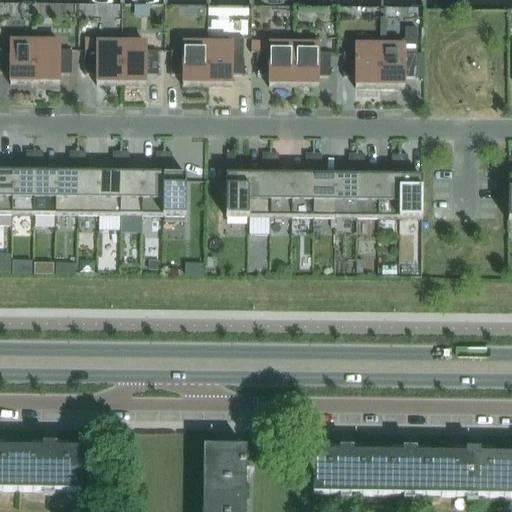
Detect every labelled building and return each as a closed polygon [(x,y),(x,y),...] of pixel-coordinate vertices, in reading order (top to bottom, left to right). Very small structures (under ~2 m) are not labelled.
[(380,41),(379,90),(404,91),(404,79),(416,80),(416,79),(416,56),(417,42),(417,30),(405,30),(405,42),(380,41)] [(84,38),(84,76),(96,76),(96,87),(121,88),(121,39),(96,39),(84,38)] [(121,39),(121,88),(145,88),(145,77),(157,77),(158,53),(146,53),(146,45),(122,45),(122,39),(121,39)] [(182,88),(207,89),(207,40),(183,39),(183,53),(171,53),(170,77),(182,77),(182,88)] [(207,40),(207,89),(231,89),(232,78),(244,78),(244,40),(207,40)] [(268,89),(293,89),(294,41),(293,41),(293,47),(269,46),(269,54),(257,54),(256,78),(268,78),(268,89)] [(318,41),(294,41),(293,89),(318,90),(318,79),(330,79),(330,55),(318,55),(318,41)] [(355,90),(379,90),(380,48),(380,41),(379,41),(379,48),(355,47),(355,55),(343,55),(343,79),(355,79),(355,90)] [(10,87),(34,87),(35,44),(10,44),(10,52),(0,51),(0,75),(10,75),(10,87)] [(59,44),(35,44),(34,87),(59,87),(59,76),(71,76),(71,52),(59,52),(59,44)] [(34,165),(34,151),(33,151),(33,153),(26,153),(26,165),(34,165)] [(35,151),(34,151),(34,165),(42,165),(42,153),(35,153),(35,151)] [(77,165),(77,151),(76,151),(76,153),(69,153),(69,165),(77,165)] [(78,151),(77,151),(77,165),(85,165),(85,153),(78,153),(78,151)] [(120,166),(120,152),(119,152),(119,154),(112,153),(112,166),(120,166)] [(121,152),(120,152),(120,166),(128,166),(128,154),(121,154),(121,152)] [(155,166),(163,166),(164,152),(163,152),(163,154),(155,154),(155,166)] [(164,152),(163,166),(172,166),(172,154),(164,154),(164,152)] [(226,167),(234,167),(235,155),(228,155),(228,153),(226,153),(226,167)] [(270,167),(270,153),(269,153),(269,155),(262,155),(262,167),(270,167)] [(271,153),(270,153),(270,167),(278,167),(278,155),(271,155),(271,153)] [(313,168),(313,154),(312,154),(312,156),(305,156),(305,168),(313,168)] [(314,154),(313,154),(313,168),(321,168),(321,156),(314,156),(314,154)] [(356,168),(356,154),(355,154),(355,156),(348,156),(348,168),(356,168)] [(357,154),(356,154),(356,168),(364,168),(364,156),(357,156),(357,154)] [(399,169),(399,155),(398,156),(391,156),(391,169),(399,169)] [(400,155),(399,155),(399,169),(407,169),(407,157),(400,157),(400,155)] [(0,217),(12,217),(12,175),(0,174),(0,217)] [(12,217),(33,217),(34,175),(12,175),(12,217)] [(33,217),(55,218),(55,175),(34,175),(33,217)] [(55,218),(77,218),(77,175),(55,175),(55,218)] [(77,218),(98,218),(99,175),(77,175),(77,218)] [(98,218),(120,218),(120,176),(99,175),(98,218)] [(120,218),(141,219),(142,176),(120,176),(120,218)] [(141,219),(163,219),(163,176),(142,176),(141,219)] [(186,176),(163,176),(163,219),(185,219),(186,176)] [(226,220),(248,220),(248,177),(226,177),(226,220)] [(248,220),(270,220),(270,177),(248,177),(248,220)] [(270,220),(291,220),(292,178),(270,177),(270,220)] [(291,220),(313,220),(313,178),(292,178),(291,220)] [(313,220),(334,221),(335,178),(313,178),(313,220)] [(334,221),(356,221),(356,178),(335,178),(334,221)] [(356,221),(377,221),(378,178),(356,178),(356,221)] [(377,221),(399,221),(399,179),(378,178),(377,221)] [(422,179),(399,179),(399,221),(421,222),(422,179)] [(2,259),(1,274),(10,274),(10,259),(2,259)] [(148,268),(148,271),(160,272),(160,268),(160,263),(148,262),(148,268)] [(75,276),(75,266),(67,265),(67,276),(75,276)] [(80,453),(56,453),(56,447),(49,447),(43,447),(43,453),(18,452),(17,492),(80,493),(80,494),(81,494),(81,490),(82,490),(82,483),(81,483),(82,452),(80,452),(80,453)] [(246,450),(231,450),(203,449),(203,451),(204,451),(203,511),(243,511),(244,476),(245,476),(246,450)] [(340,451),(340,456),(315,456),(315,455),(314,455),(313,486),(313,493),(313,497),(315,497),(315,496),(377,497),(378,457),(352,457),(352,451),(346,451),(340,451)] [(18,452),(0,452),(0,492),(17,492),(18,452)] [(403,452),(403,457),(378,457),(377,497),(440,498),(441,458),(415,457),(416,452),(409,452),(403,452)] [(466,453),(466,458),(441,458),(440,498),(503,499),(504,459),(479,458),(479,453),(473,453),(466,453)] [(511,458),(504,459),(503,499),(511,498),(511,458)]
